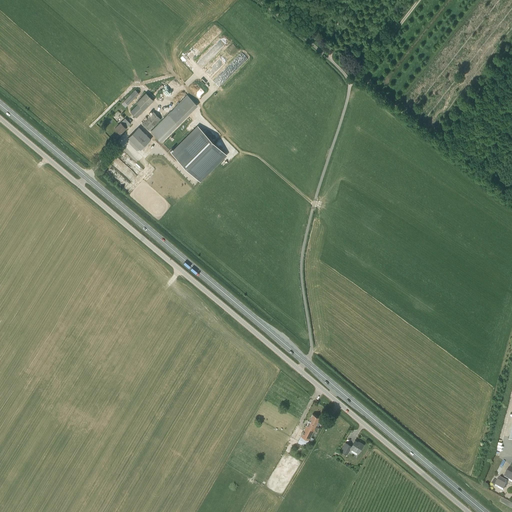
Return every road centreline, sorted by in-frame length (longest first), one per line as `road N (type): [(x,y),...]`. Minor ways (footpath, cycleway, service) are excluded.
road 1 (unclassified): [(305,362),(311,348),(303,244),(349,82),(258,0)]
road 2 (primary): [(305,362),(0,104)]
road 3 (unclassified): [(299,370),(0,118)]
road 4 (primary): [(483,511),(305,362)]
road 5 (unclassified): [(466,511),(299,370)]
road 6 (track): [(358,77),(511,203)]
road 7 (track): [(90,126),(136,82),(159,103),(135,124)]
